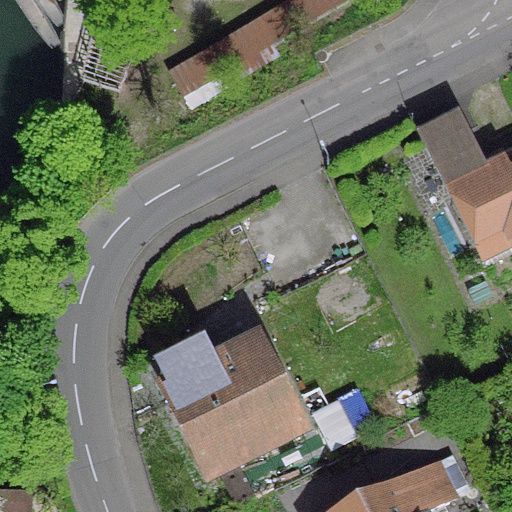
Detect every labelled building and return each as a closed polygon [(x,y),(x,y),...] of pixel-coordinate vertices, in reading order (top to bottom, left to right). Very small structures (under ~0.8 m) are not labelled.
[(179,92),(339,0),(291,0),(167,71),(179,92)] [(452,122),(416,140),(478,262),(511,244),(511,159),(479,176),(452,122)] [(166,397),(161,399),(202,480),(294,434),(254,353),(209,375),(198,354),(155,375),(166,397)] [(350,511),(428,511),(449,502),(434,471),(350,511)] [(0,495),(0,511),(25,511),(26,496),(0,495)]
